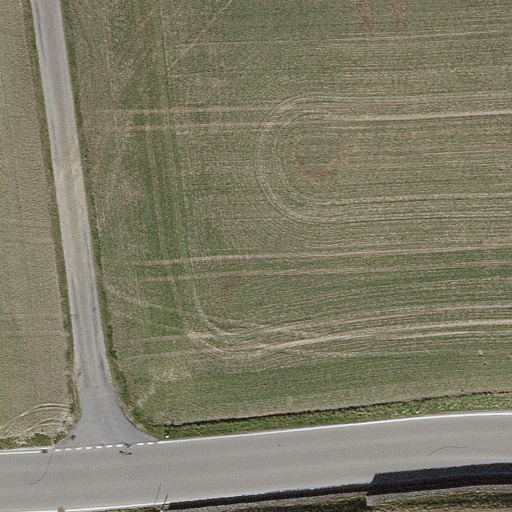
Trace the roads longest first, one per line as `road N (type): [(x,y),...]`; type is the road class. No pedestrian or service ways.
road 1 (tertiary): [(511,437),(0,478)]
road 2 (track): [(109,475),(47,0)]
